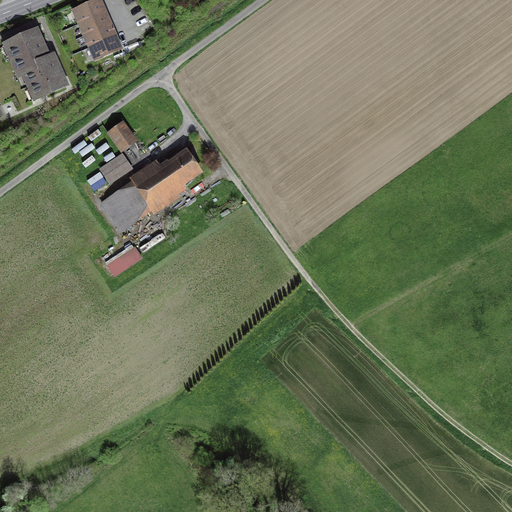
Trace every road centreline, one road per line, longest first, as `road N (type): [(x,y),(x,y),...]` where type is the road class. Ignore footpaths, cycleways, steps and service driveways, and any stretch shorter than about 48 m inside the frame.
road 1 (unclassified): [(0,187),(259,0)]
road 2 (track): [(511,462),(421,393),(314,283)]
road 3 (track): [(314,283),(161,70)]
road 4 (track): [(348,322),(511,231)]
